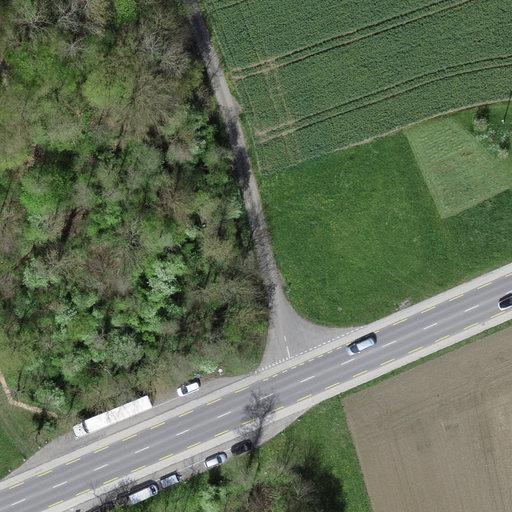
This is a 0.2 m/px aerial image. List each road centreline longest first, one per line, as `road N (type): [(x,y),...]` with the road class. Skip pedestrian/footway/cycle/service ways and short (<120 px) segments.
road 1 (residential): [(187,0),(233,129),(296,384)]
road 2 (primary): [(0,510),(296,384)]
road 3 (primary): [(296,384),(511,292)]
